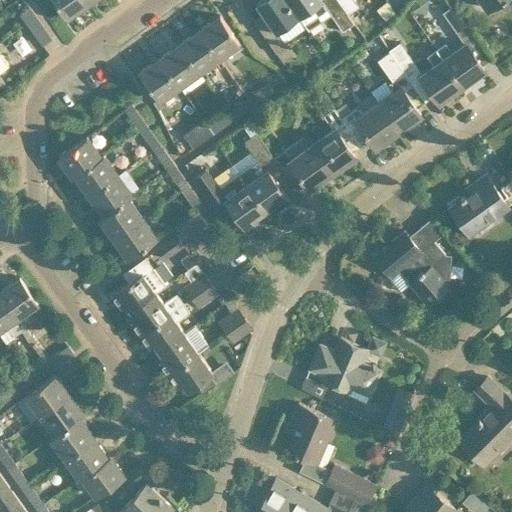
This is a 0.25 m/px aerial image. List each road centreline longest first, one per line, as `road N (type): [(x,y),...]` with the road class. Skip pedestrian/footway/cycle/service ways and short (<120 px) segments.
road 1 (residential): [(225,466),(158,429),(14,228)]
road 2 (residential): [(14,228),(32,212),(31,114),(43,84),(156,0)]
road 3 (residential): [(304,272),(361,206),(511,97)]
road 4 (residential): [(225,466),(273,326),(304,272)]
road 5 (residential): [(443,351),(304,272)]
